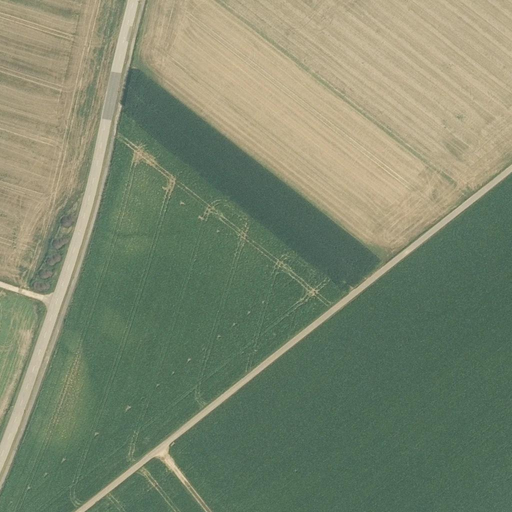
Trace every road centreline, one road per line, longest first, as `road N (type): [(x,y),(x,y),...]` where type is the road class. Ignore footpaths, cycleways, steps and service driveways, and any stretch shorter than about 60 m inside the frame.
road 1 (track): [(80,511),(511,169)]
road 2 (unclassified): [(0,460),(82,224),(134,0)]
